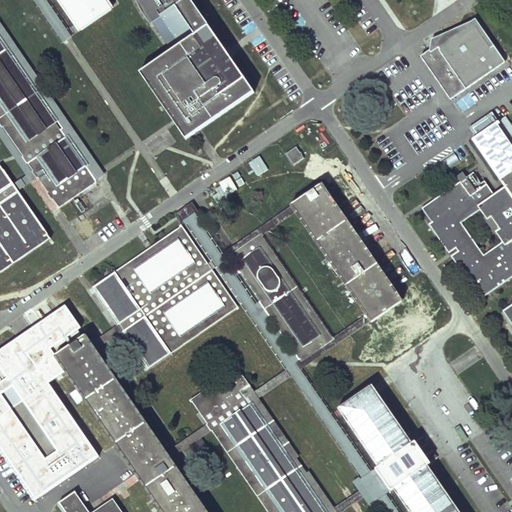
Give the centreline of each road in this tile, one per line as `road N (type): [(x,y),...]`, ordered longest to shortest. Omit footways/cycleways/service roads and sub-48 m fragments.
road 1 (residential): [(320,101),(0,321)]
road 2 (residential): [(320,101),(511,387)]
road 3 (residential): [(249,0),(320,101)]
